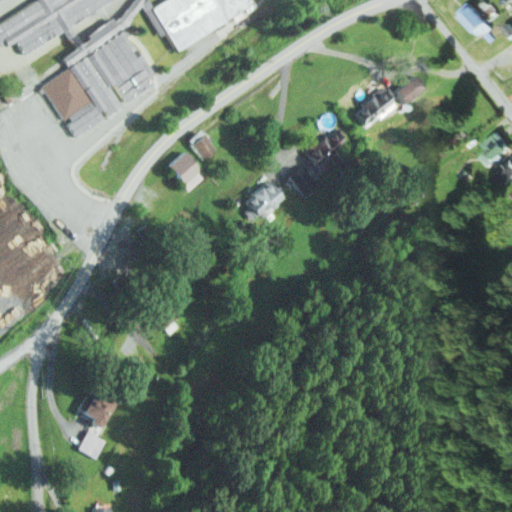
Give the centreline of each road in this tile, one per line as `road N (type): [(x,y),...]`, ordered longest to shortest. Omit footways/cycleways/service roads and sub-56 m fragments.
road 1 (residential): [(46,331),(139,165),(215,103),(384,0)]
road 2 (residential): [(46,511),(35,403),(46,331)]
road 3 (residential): [(511,119),(426,0)]
